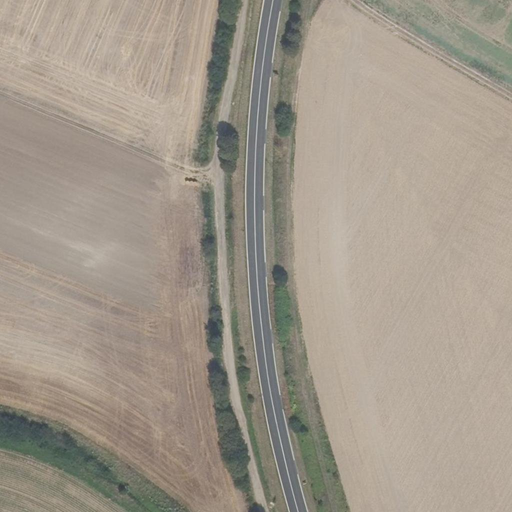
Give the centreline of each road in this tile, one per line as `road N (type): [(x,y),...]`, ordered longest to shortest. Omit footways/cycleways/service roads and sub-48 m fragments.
road 1 (track): [(338,511),(310,413),(285,180),(310,0)]
road 2 (track): [(266,511),(226,347),(224,98),(244,0)]
road 3 (trunk): [(300,511),(268,387),(253,228),(271,0)]
road 4 (track): [(0,94),(220,180)]
